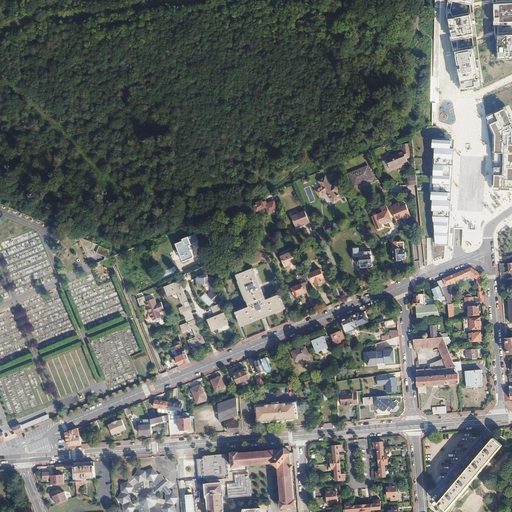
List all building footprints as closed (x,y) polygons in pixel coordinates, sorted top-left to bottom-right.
[(511,3),(495,4),(496,22),(511,21),(511,3)] [(471,15),(450,19),(453,38),(474,34),(471,15)] [(511,34),(499,35),(500,57),(511,56),(511,34)] [(477,46),(454,51),(462,92),(484,88),(477,46)] [(511,142),(511,119),(507,109),(489,117),(493,142),(499,142),(499,150),(494,150),(495,161),(495,187),(511,188),(511,150),(511,151),(511,142)] [(434,221),(436,244),(445,243),(447,232),(452,164),(453,141),(436,140),(435,148),(437,148),(434,193),(432,193),(432,200),(433,200),(433,211),(434,211),(434,216),(434,221)] [(403,152),(386,159),(390,168),(407,161),(403,152)] [(368,166),(349,174),(354,185),(373,178),(368,166)] [(319,180),(321,185),(315,189),(319,195),(325,191),(333,203),(340,199),(337,193),(338,192),(336,189),(337,188),(334,183),(331,185),(325,176),(319,180)] [(416,176),(407,177),(408,185),(417,184),(416,176)] [(262,201),(256,203),(257,205),(255,206),(257,211),(264,208),(267,214),(276,210),(272,201),(265,204),(264,202),(263,202),(262,201)] [(393,220),(386,205),(380,208),(382,213),(372,217),(377,229),(382,227),(382,225),(393,220)] [(407,205),(393,210),(397,221),(411,216),(407,205)] [(306,224),(310,223),(305,211),(292,216),(296,227),(306,223),(306,224)] [(184,241),(176,244),(179,249),(178,252),(179,255),(181,256),(184,262),(194,257),(189,243),(198,239),(196,234),(183,239),(184,241)] [(403,242),(393,243),(394,260),(401,260),(401,259),(405,259),(403,242)] [(496,244),(497,256),(507,256),(506,243),(496,244)] [(105,256),(107,250),(97,246),(95,252),(105,256)] [(354,254),(353,254),(354,261),(357,261),(357,265),(359,266),(359,267),(360,268),(361,268),(369,268),(370,267),(371,266),(372,264),(370,252),(359,253),(358,248),(353,249),(354,254)] [(295,252),(281,257),(285,268),(289,266),(289,267),(295,265),(295,264),(299,262),(297,257),(295,252)] [(481,275),(471,268),(454,275),(457,281),(470,275),(477,278),(477,286),(480,286),(482,286),(481,275)] [(253,269),(237,276),(250,307),(236,313),(242,327),(285,309),(279,295),(266,300),(253,269)] [(320,270),(309,274),(312,283),(315,282),(316,287),(323,284),(323,283),(325,282),(320,270)] [(197,278),(196,282),(197,283),(203,284),(206,283),(209,284),(213,292),(208,295),(213,300),(220,294),(217,286),(214,279),(213,277),(208,277),(208,275),(205,275),(197,278)] [(454,275),(441,280),(443,286),(445,284),(446,286),(450,285),(450,284),(457,281),(454,275)] [(437,282),(439,287),(432,290),(434,296),(433,297),(435,301),(444,297),(441,290),(444,288),(443,286),(441,280),(437,282)] [(180,281),(165,287),(168,296),(177,292),(182,303),(188,301),(180,281)] [(307,282),(292,288),(295,296),(306,292),(314,312),(319,310),(308,283),(307,282)] [(465,298),(465,299),(464,299),(464,301),(459,301),(459,304),(465,303),(473,303),(484,302),(483,291),(481,292),(478,292),(479,298),(476,298),(472,298),(472,297),(465,298)] [(424,295),(414,295),(415,301),(413,301),(413,306),(416,306),(425,305),(424,295)] [(144,297),(138,300),(141,308),(147,305),(154,321),(155,320),(155,321),(156,322),(161,320),(162,318),(161,318),(162,317),(160,312),(165,310),(161,302),(157,304),(155,298),(146,302),(144,297)] [(465,308),(469,308),(469,316),(479,315),(478,307),(474,307),(473,303),(465,303),(465,308)] [(425,305),(416,306),(417,320),(440,318),(436,306),(435,304),(425,305)] [(219,305),(212,308),(216,317),(208,320),(213,331),(229,324),(224,313),(223,314),(219,305)] [(192,310),(190,306),(185,308),(184,307),(180,309),(182,314),(184,313),(186,317),(193,314),(191,310),(192,310)] [(188,323),(181,326),(184,332),(193,328),(196,338),(189,341),(191,347),(194,346),(198,345),(199,345),(205,342),(196,320),(195,321),(193,314),(186,317),(188,323)] [(359,314),(353,316),(356,325),(367,321),(365,314),(359,316),(359,314)] [(353,316),(342,321),(346,333),(358,328),(356,325),(353,316)] [(479,318),(470,319),(471,330),(480,329),(479,318)] [(436,325),(430,326),(431,339),(443,338),(443,334),(437,334),(436,325)] [(342,331),(332,335),(336,344),(346,340),(342,331)] [(480,333),(473,334),(473,342),(478,342),(479,342),(480,342),(481,342),(482,342),(482,341),(483,340),(482,339),(482,338),(481,337),(480,333)] [(324,336),(312,341),(317,353),(328,348),(329,350),(333,349),(332,346),(328,337),(327,335),(324,336)] [(444,359),(430,365),(430,369),(419,370),(418,360),(416,363),(417,378),(458,375),(456,371),(453,362),(447,348),(446,345),(443,338),(431,339),(420,339),(414,340),(415,352),(418,354),(420,351),(420,348),(438,346),(444,359)] [(190,362),(182,341),(178,342),(179,345),(175,347),(179,356),(176,358),(180,367),(190,363),(190,362)] [(306,346),(292,352),(295,361),(309,356),(306,346)] [(384,351),(367,352),(367,366),(378,365),(378,363),(395,363),(395,349),(384,349),(384,351)] [(478,349),(466,350),(467,358),(478,358),(478,349)] [(262,359),(253,363),(257,373),(266,370),(267,371),(268,372),(270,372),(271,371),(271,370),(271,369),(271,368),(267,358),(262,360),(262,359)] [(461,370),(456,371),(458,375),(459,379),(466,379),(465,372),(461,370)] [(465,372),(466,379),(467,388),(482,386),(481,370),(465,372)] [(235,375),(236,376),(232,378),(234,381),(237,380),(238,383),(249,379),(246,371),(235,375)] [(376,380),(378,379),(378,385),(387,384),(388,393),(397,392),(396,378),(388,378),(388,374),(376,376),(376,380)] [(458,375),(417,378),(419,394),(426,394),(426,386),(439,385),(459,383),(459,379),(458,375)] [(221,377),(212,381),(216,392),(225,388),(221,377)] [(201,385),(191,389),(196,400),(205,396),(201,385)] [(352,393),(340,394),(341,404),(344,404),(345,405),(350,405),(350,404),(353,404),(353,405),(358,404),(357,394),(352,394),(352,393)] [(390,399),(390,395),(363,397),(364,404),(374,404),(379,409),(380,408),(383,410),(384,411),(386,410),(387,410),(390,412),(393,408),(396,410),(399,406),(390,399)] [(237,398),(219,405),(220,422),(238,415),(237,398)] [(155,400),(154,407),(168,409),(169,402),(155,400)] [(282,403),(255,405),(256,422),(280,420),(280,418),(283,418),(284,419),(290,419),(297,419),(296,401),(283,402),(282,403)] [(182,404),(169,402),(168,409),(181,411),(182,404)] [(167,416),(151,419),(151,424),(169,420),(169,415),(167,416)] [(190,418),(180,419),(181,433),(187,432),(187,430),(192,429),(190,418)] [(21,425),(13,428),(16,434),(39,424),(37,419),(21,425)] [(113,423),(113,424),(109,425),(113,435),(126,430),(122,420),(119,421),(118,420),(113,423)] [(239,423),(228,424),(229,432),(240,431),(240,429),(241,429),(241,421),(239,421),(239,423)] [(151,424),(140,425),(141,435),(152,434),(151,424)] [(78,428),(66,433),(69,446),(82,444),(78,428)] [(502,446),(494,439),(438,504),(447,511),(502,446)] [(374,449),(378,448),(380,471),(376,471),(377,477),(386,476),(385,465),(388,464),(387,453),(384,454),(383,442),(373,443),(374,449)] [(331,458),(331,464),(332,469),(335,469),(335,474),(336,481),(345,480),(345,474),(341,474),(339,451),(343,451),(342,445),(333,446),(333,453),(334,458),(331,458)] [(241,466),(249,466),(270,464),(272,464),(274,464),(279,467),(279,469),(281,487),(282,501),(281,501),(281,507),(282,509),(297,508),(297,500),(296,500),(291,449),(288,447),(242,451),(241,449),(233,450),(234,452),(232,452),(232,455),(233,468),(241,468),(241,466)] [(505,452),(497,463),(503,467),(511,457),(505,452)] [(235,475),(249,473),(249,470),(249,466),(241,466),(241,468),(233,468),(232,455),(226,456),(226,454),(204,456),(204,458),(198,458),(200,478),(206,478),(206,480),(208,480),(209,484),(223,483),(224,494),(224,498),(228,498),(227,484),(236,483),(235,475)] [(74,464),(75,468),(75,471),(75,478),(75,479),(86,478),(95,477),(94,462),(74,464)] [(51,485),(65,484),(64,475),(51,475),(51,472),(42,472),(42,480),(51,479),(51,485)] [(156,477),(151,472),(145,474),(137,473),(133,479),(134,480),(129,484),(128,483),(121,486),(122,494),(118,500),(123,505),(123,511),(132,511),(134,508),(134,507),(137,506),(140,510),(147,511),(148,509),(153,507),(155,509),(158,505),(163,507),(161,511),(162,511),(172,511),(172,506),(176,500),(171,494),(170,495),(170,494),(167,491),(165,489),(168,486),(164,482),(155,489),(152,492),(148,491),(148,486),(148,482),(153,483),(156,477)] [(235,475),(236,483),(227,484),(228,498),(251,496),(250,488),(249,476),(249,473),(235,475)] [(75,479),(75,486),(75,493),(87,498),(88,495),(79,491),(79,481),(86,481),(86,478),(75,479)] [(223,511),(222,494),(224,494),(223,483),(209,484),(208,484),(208,494),(210,494),(211,511),(208,511),(264,511),(264,507),(250,508),(248,508),(249,511),(242,511),(223,511)] [(390,487),(387,487),(388,497),(391,497),(391,500),(398,500),(396,483),(390,484),(390,487)] [(333,488),(327,489),(328,506),(334,505),(334,502),(337,502),(336,491),(333,491),(333,488)] [(45,493),(48,498),(56,494),(53,489),(45,493)] [(351,502),(346,503),(346,511),(349,511),(358,511),(369,511),(369,510),(374,510),(381,509),(380,500),(374,501),(375,504),(372,504),(352,506),(351,502)]
